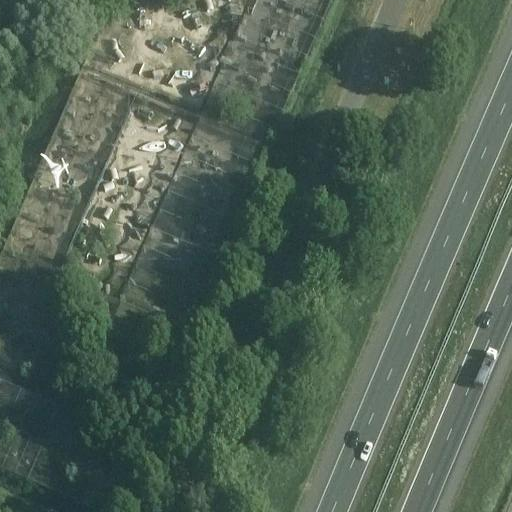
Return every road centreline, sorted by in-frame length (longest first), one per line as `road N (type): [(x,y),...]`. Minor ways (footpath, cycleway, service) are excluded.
road 1 (motorway): [(511,48),(323,511)]
road 2 (motorway): [(423,511),(511,300)]
